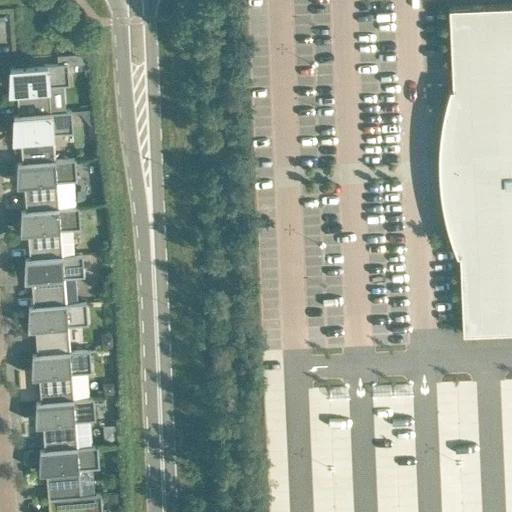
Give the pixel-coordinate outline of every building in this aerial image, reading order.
[(443,109),(442,114),(453,114),(458,223),(447,224),(449,230),(450,235),(452,241),(454,246),(456,252),(459,252),(463,331),(511,329),(511,3),(449,6),(452,85),(449,86),(448,91),(446,97),(445,103),(443,109)] [(18,113),(51,111),(49,85),(69,83),(67,61),(10,66),(9,88),(16,87),(18,113)] [(22,161),(55,159),(52,133),(73,131),(71,109),(51,111),(18,113),(14,114),(13,136),(20,135),(22,161)] [(74,205),(73,179),(77,179),(75,157),(55,159),(22,161),(17,161),(16,183),(23,183),(25,209),(74,205)] [(74,253),(72,228),(80,227),(79,205),(74,205),(25,209),(21,209),(20,231),(27,231),(29,257),(74,253)] [(33,305),(66,302),(64,276),(84,275),(82,253),(74,253),(29,257),(25,257),(24,279),(31,279),(33,305)] [(37,352),(69,350),(67,324),(88,322),(86,300),(66,302),(33,305),(28,305),(27,327),(35,327),(37,352)] [(102,347),(115,346),(116,346),(115,332),(101,333),(102,347)] [(32,353),(31,375),(38,374),(40,400),(89,397),(87,371),(92,370),(90,348),(69,350),(37,352),(32,353)] [(102,381),(103,394),(116,393),(115,379),(102,381)] [(44,448),(92,444),(90,419),(95,418),(93,396),(89,397),(40,400),(36,401),(35,423),(42,422),(44,448)] [(40,449),(39,471),(46,470),(48,497),(81,493),(78,468),(99,466),(97,444),(92,444),(44,448),(40,449)] [(102,511),(101,492),(81,493),(48,497),(49,511),(102,511)] [(120,492),(108,493),(109,506),(121,505),(120,492)]
